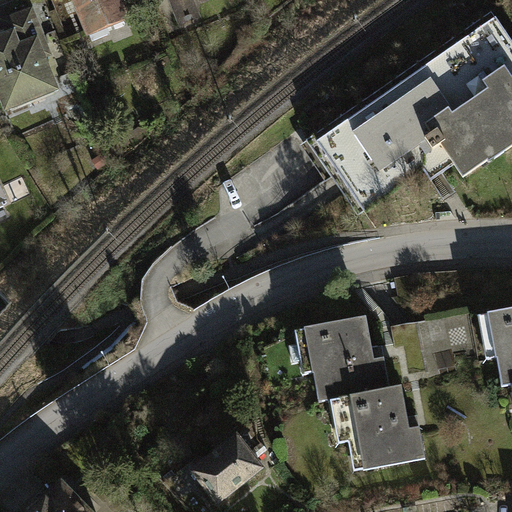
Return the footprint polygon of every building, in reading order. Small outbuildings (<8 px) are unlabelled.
[(75,0),(88,32),(128,17),(121,0),(75,0)] [(424,174),(432,186),(439,181),(455,170),(465,184),(511,152),(511,39),(494,14),(302,151),(354,224),(424,174)] [(8,28),(12,40),(0,44),(0,89),(8,115),(65,95),(59,76),(64,75),(46,16),(8,28)] [(511,315),(494,319),(506,393),(511,391),(511,315)] [(472,316),(426,324),(430,348),(476,340),(472,316)] [(387,364),(377,366),(376,357),(370,323),(309,333),(321,407),(333,405),(341,448),(351,447),(356,475),(428,461),(422,431),(412,433),(411,427),(405,393),(393,395),(387,364)] [(240,438),(192,475),(220,510),(268,473),(240,438)] [(101,511),(76,484),(46,511),(101,511)]
